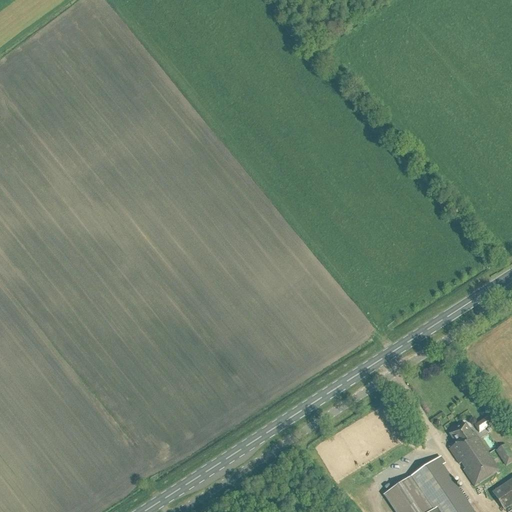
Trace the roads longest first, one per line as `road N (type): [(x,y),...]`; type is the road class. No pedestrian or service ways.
road 1 (primary): [(143,511),(383,358)]
road 2 (unclassified): [(179,511),(393,373)]
road 3 (primary): [(383,358),(511,275)]
road 4 (unclassified): [(393,373),(511,298)]
